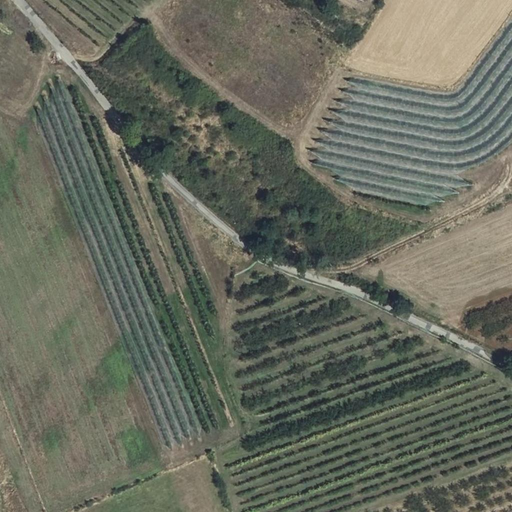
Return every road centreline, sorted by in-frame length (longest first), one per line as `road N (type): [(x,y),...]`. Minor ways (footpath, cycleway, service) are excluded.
road 1 (unclassified): [(17,0),(196,207),(281,269),(349,290),(511,372)]
road 2 (track): [(511,167),(466,213),(359,267),(349,290)]
